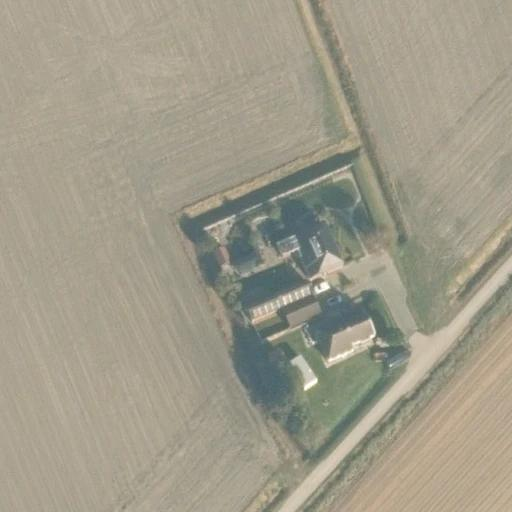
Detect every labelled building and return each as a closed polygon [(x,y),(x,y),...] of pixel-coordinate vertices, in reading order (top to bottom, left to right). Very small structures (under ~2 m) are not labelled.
[(342,269),(323,227),(298,238),(298,239),(277,248),(282,260),(297,253),(310,282),(316,280),(342,269)] [(219,270),(231,265),(224,250),(212,255),(219,270)] [(263,268),(257,255),(232,266),(238,279),(263,268)] [(305,283),(274,296),(244,309),(251,324),(312,298),(305,283)] [(312,298),(281,312),(290,332),(321,318),(312,298)] [(373,339),(361,312),(314,334),(328,363),(353,353),(351,349),(373,339)] [(283,365),(276,353),(267,358),(273,370),(283,365)]
